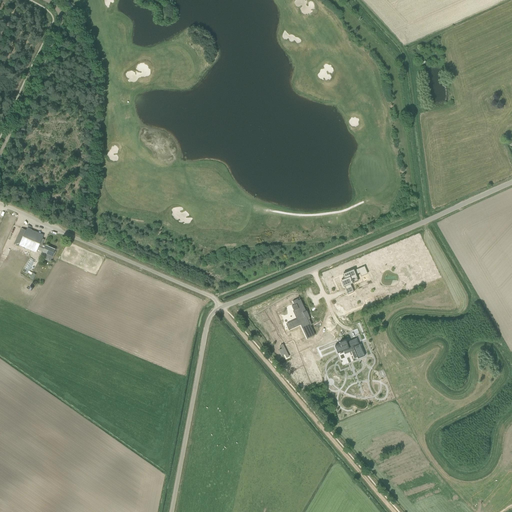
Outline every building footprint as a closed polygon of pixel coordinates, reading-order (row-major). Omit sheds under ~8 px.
[(42,238),(27,232),(25,231),(19,245),(35,252),(37,249),(47,254),(44,259),(49,262),(55,250),(45,246),(45,248),(39,245),(42,238)] [(0,296),(20,251),(0,242),(0,296)] [(30,258),(24,268),(29,271),(35,261),(30,258)] [(341,280),(340,281),(341,284),(343,288),(344,287),(347,295),(353,292),(350,285),(350,284),(352,284),(351,281),(353,280),(354,280),(354,279),(356,278),(355,275),(359,273),(358,269),(354,271),(353,270),(351,271),(344,274),(342,274),(344,279),(341,280)] [(308,283),(305,284),(307,290),(304,291),(307,299),(313,296),(308,283)] [(299,320),(291,324),(293,328),(300,325),(306,337),(314,333),(306,316),(308,315),(306,311),(304,307),(300,299),(298,300),(297,299),(292,301),(294,305),(291,306),(293,311),(294,310),(299,320)] [(299,320),(294,310),(293,311),(296,319),(286,324),(289,330),(293,328),(291,324),(299,320)] [(339,344),(334,346),(337,354),(339,353),(344,351),(345,354),(351,351),(354,350),(357,358),(357,359),(365,356),(360,344),(359,344),(356,338),(346,342),(346,341),(345,341),(344,341),(339,343),(339,344)] [(283,344),(280,345),(281,349),(284,354),(286,358),(289,357),(283,344)]
